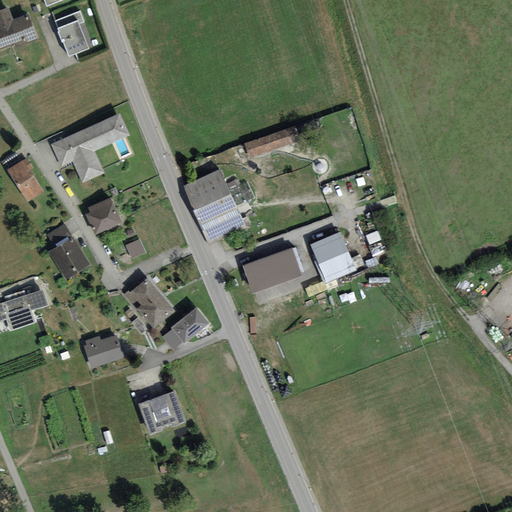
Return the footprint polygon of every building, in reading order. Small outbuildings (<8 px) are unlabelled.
[(0,49),(13,44),(14,46),(38,37),(27,12),(13,18),(8,6),(0,9),(0,49)] [(83,21),(79,10),(54,19),(68,55),(89,47),(80,22),(83,21)] [(120,112),(50,143),(60,165),(72,160),(82,182),(104,172),(94,150),(130,134),(120,112)] [(304,125),(245,142),(250,158),(309,141),(304,125)] [(23,158),(7,169),(27,200),(43,190),(23,158)] [(220,168),(184,185),(210,239),(245,223),(220,168)] [(90,211),(85,213),(94,233),(122,221),(110,196),(87,206),(90,211)] [(340,230),(309,243),(325,282),(356,269),(340,230)] [(380,233),(370,236),(372,243),(382,240),(380,233)] [(73,235),(48,251),(65,279),(91,263),(73,235)] [(140,238),(126,245),(132,258),(146,251),(140,238)] [(292,246),(243,264),(252,291),(302,273),(292,246)] [(175,308),(146,276),(125,295),(153,327),(175,308)] [(43,287),(0,302),(0,320),(6,318),(10,329),(35,321),(31,310),(49,304),(43,287)] [(196,305),(171,326),(185,342),(210,321),(196,305)] [(87,345),(85,345),(91,365),(123,355),(116,333),(101,338),(99,335),(86,339),(87,345)] [(171,390),(141,401),(152,431),(182,420),(171,390)]
